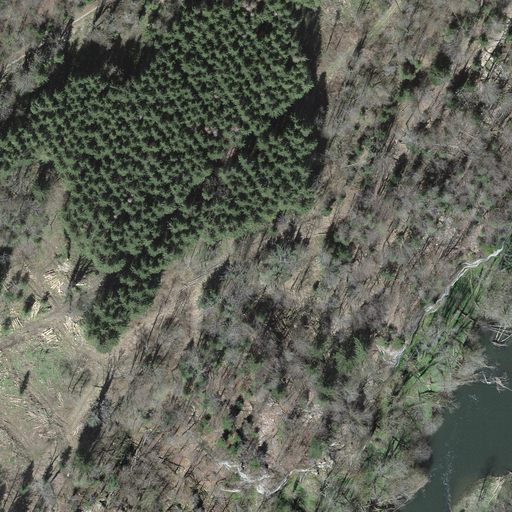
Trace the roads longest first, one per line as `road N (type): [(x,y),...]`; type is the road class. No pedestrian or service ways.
road 1 (track): [(53,321),(150,246),(401,0)]
road 2 (track): [(120,0),(0,70)]
